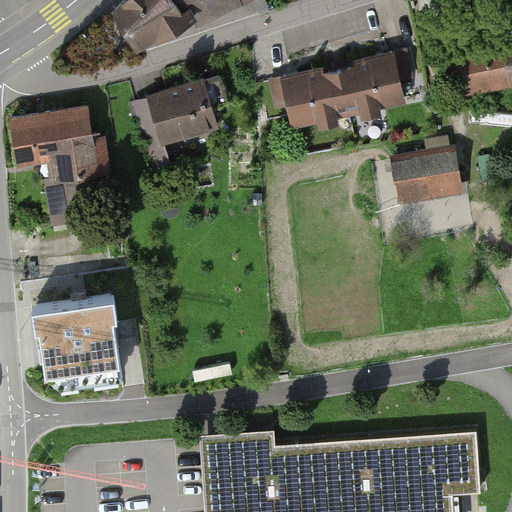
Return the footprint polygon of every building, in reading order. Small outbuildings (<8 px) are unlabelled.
[(119,0),(116,4),(139,48),(200,14),(204,23),(250,0),(119,0)] [(511,30),(449,44),(460,94),(511,82),(511,30)] [(291,103),(296,126),(409,103),(404,77),(416,75),(410,49),(272,77),(277,106),(291,103)] [(208,75),(150,92),(166,143),(224,125),(208,75)] [(91,98),(28,113),(39,160),(57,156),(60,170),(115,158),(108,128),(99,131),(91,98)] [(458,142),(394,152),(401,200),(465,190),(458,142)] [(113,295),(34,305),(42,368),(121,358),(113,295)] [(276,445),(275,430),(202,435),(208,511),(452,511),(451,491),(479,490),(476,432),(276,445)]
